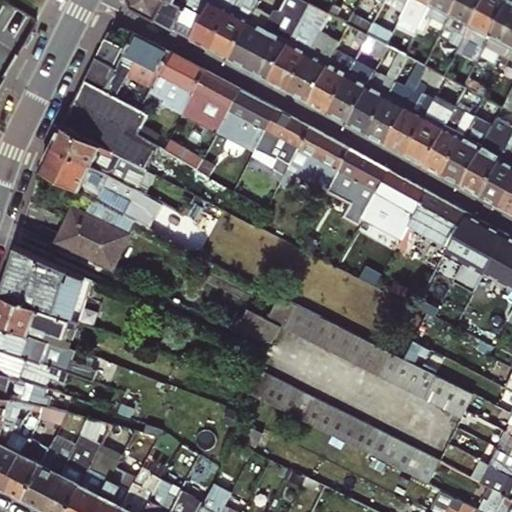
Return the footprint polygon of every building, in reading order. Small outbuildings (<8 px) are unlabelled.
[(204,15),(172,0),(131,0),(134,7),(192,38),(204,15)] [(211,0),(172,0),(204,15),(211,0)] [(211,0),(204,15),(192,38),(211,48),(235,0),(211,0)] [(260,0),(259,0),(235,0),(211,48),(230,59),(256,8),(260,0)] [(230,59),(268,79),(295,26),(303,12),(308,1),(306,0),(286,0),(283,8),(280,13),(275,11),(272,16),(256,8),(230,59)] [(402,9),(405,4),(407,0),(396,0),(394,5),(402,9)] [(432,16),(445,23),(457,0),(432,0),(421,21),(418,27),(404,53),(407,55),(410,57),(432,16)] [(421,21),(432,0),(407,0),(405,4),(418,11),(415,17),(421,21)] [(457,0),(445,23),(438,36),(458,47),(483,0),(457,0)] [(475,60),(483,47),(508,0),(483,0),(458,47),(456,50),(475,60)] [(502,58),(511,40),(511,1),(510,0),(508,0),(483,47),(502,58)] [(303,12),(323,22),(328,12),(327,11),(308,1),(303,12)] [(348,23),(360,29),(365,32),(372,20),(352,10),(346,22),(348,23)] [(329,25),(343,33),(348,23),(346,22),(328,12),(323,22),(329,25)] [(404,53),(418,27),(398,16),(391,30),(384,42),(388,45),(404,53)] [(368,34),(384,42),(391,30),(372,20),(365,32),(368,34)] [(326,32),(329,25),(323,22),(319,29),(326,32)] [(288,90),(313,40),(315,37),(295,26),(268,79),(288,90)] [(365,32),(360,29),(354,39),(363,44),(368,34),(365,32)] [(107,89),(119,96),(138,59),(160,71),(171,52),(136,33),(127,51),(117,70),(107,89)] [(374,72),(375,70),(362,63),(368,50),(382,57),(388,45),(384,42),(368,34),(363,44),(355,59),(328,112),(348,122),(374,72)] [(106,40),(96,59),(117,70),(127,51),(106,40)] [(288,90),(308,101),(334,51),(313,40),(288,90)] [(511,40),(502,58),(511,62),(511,40)] [(308,101),(328,112),(355,59),(335,48),(334,51),(308,101)] [(443,74),(448,64),(449,62),(429,51),(423,64),(426,66),(443,74)] [(206,70),(171,52),(160,71),(196,90),(206,70)] [(124,157),(136,135),(148,111),(141,108),(119,96),(107,89),(117,70),(96,59),(63,124),(124,157)] [(467,75),(448,64),(443,74),(446,76),(462,85),(466,78),(467,75)] [(414,89),(386,143),(406,154),(436,95),(431,93),(429,97),(422,94),(431,78),(442,84),(446,76),(443,74),(426,66),(414,89)] [(187,106),(223,125),(225,120),(220,118),(223,112),(229,114),(242,89),(206,70),(196,90),(187,106)] [(367,133),(394,79),(395,77),(389,74),(387,79),(374,72),(348,122),(367,133)] [(486,89),(466,78),(462,85),(464,86),(482,96),(486,89)] [(367,133),(386,143),(414,89),(394,79),(367,133)] [(482,96),(501,107),(502,107),(507,98),(487,87),(486,89),(482,96)] [(511,87),(507,98),(502,107),(511,112),(511,87)] [(223,125),(220,131),(255,149),(277,107),(242,89),(229,114),(223,112),(220,118),(225,120),(223,125)] [(406,154),(425,164),(455,104),(437,94),(436,95),(406,154)] [(455,104),(425,164),(443,174),(474,114),(455,104)] [(443,174),(462,184),(497,116),(498,114),(478,104),(474,114),(443,174)] [(277,107),(255,149),(271,157),(282,136),(289,140),(274,168),(286,174),(287,173),(295,158),(302,145),(312,127),(277,107)] [(462,184),(481,194),(511,135),(511,123),(497,116),(462,184)] [(63,124),(53,144),(122,180),(126,173),(142,181),(147,170),(148,169),(124,157),(63,124)] [(312,127),(302,145),(341,167),(351,148),(312,127)] [(499,204),(511,179),(511,135),(481,194),(499,204)] [(271,157),(255,149),(252,156),(274,168),(289,140),(282,136),(271,157)] [(206,158),(170,139),(164,150),(200,169),(206,158)] [(42,168),(92,196),(133,218),(173,241),(182,224),(187,214),(179,210),(138,188),(122,180),(53,144),(42,168)] [(351,148),(341,167),(381,189),(391,170),(351,148)] [(295,158),(287,173),(302,181),(310,166),(295,158)] [(429,191),(391,170),(381,189),(419,209),(429,191)] [(126,173),(122,180),(138,188),(142,181),(126,173)] [(324,181),(331,185),(333,181),(334,179),(327,175),(324,181)] [(340,183),(334,179),(333,181),(331,185),(337,189),(340,183)] [(511,210),(511,179),(499,204),(511,210)] [(352,197),(337,189),(331,199),(346,207),(352,197)] [(189,191),(179,210),(187,214),(196,195),(189,191)] [(409,227),(399,246),(411,252),(421,233),(416,231),(420,225),(453,242),(459,231),(469,212),(429,191),(419,209),(413,221),(409,227)] [(187,214),(182,224),(199,232),(213,203),(196,195),(187,214)] [(78,244),(76,250),(114,267),(130,233),(127,232),(133,218),(92,196),(85,212),(73,207),(59,235),(78,244)] [(506,232),(469,212),(459,231),(496,251),(506,232)] [(409,227),(413,221),(406,217),(402,224),(409,227)] [(511,235),(506,232),(496,251),(511,259),(511,235)] [(78,244),(59,235),(57,241),(76,250),(78,244)] [(17,246),(2,293),(79,321),(92,280),(17,246)] [(479,266),(486,270),(489,264),(482,260),(479,266)] [(2,293),(0,298),(0,322),(67,347),(76,350),(81,334),(93,338),(97,328),(80,322),(79,321),(2,293)] [(281,326),(285,328),(298,304),(281,296),(269,320),(281,326)] [(466,409),(474,393),(298,304),(285,328),(370,371),(462,417),(466,409)] [(281,326),(269,320),(248,309),(239,326),(273,343),(281,326)] [(0,322),(0,346),(68,372),(94,381),(97,371),(72,361),(76,350),(67,347),(0,322)] [(68,372),(0,346),(0,370),(19,378),(22,369),(48,378),(64,384),(68,372)] [(254,384),(204,366),(199,381),(248,399),(251,393),(251,392),(254,384)] [(22,369),(19,378),(45,387),(48,378),(22,369)] [(0,394),(27,402),(47,407),(54,409),(60,392),(45,387),(19,378),(0,370),(0,394)] [(251,392),(430,482),(441,460),(262,370),(251,392)] [(0,394),(0,417),(16,422),(23,408),(27,402),(0,394)] [(27,402),(23,408),(43,415),(47,407),(27,402)] [(47,407),(43,415),(42,418),(64,424),(70,414),(54,409),(47,407)] [(0,417),(0,438),(6,441),(12,429),(16,422),(0,417)] [(28,431),(33,434),(40,421),(35,418),(28,431)] [(12,429),(6,441),(0,452),(0,484),(9,489),(17,472),(14,470),(31,439),(12,429)] [(511,432),(507,430),(498,448),(511,454),(511,432)] [(25,498),(52,448),(31,438),(31,439),(14,470),(17,472),(9,489),(25,498)] [(248,457),(253,449),(237,441),(233,450),(248,457)] [(52,447),(52,448),(25,498),(46,508),(55,492),(50,490),(60,471),(63,473),(73,453),(63,448),(61,452),(52,447)] [(511,475),(511,454),(498,448),(490,464),(511,475)] [(53,511),(65,511),(89,467),(92,462),(73,453),(63,473),(60,471),(50,490),(55,492),(46,508),(53,511)] [(481,481),(495,488),(511,496),(511,475),(490,464),(481,481)] [(65,511),(93,511),(90,510),(100,492),(102,493),(110,478),(89,467),(65,511)] [(134,480),(131,485),(117,511),(143,511),(150,499),(152,500),(159,488),(164,478),(155,473),(151,482),(147,480),(145,485),(134,480)] [(93,511),(117,511),(131,485),(112,475),(110,478),(102,493),(100,492),(90,510),(93,511)] [(219,511),(225,502),(230,493),(212,484),(207,493),(202,504),(197,511),(219,511)] [(158,511),(162,505),(161,505),(167,493),(159,488),(152,500),(150,499),(143,511),(158,511)] [(511,511),(511,496),(495,488),(487,506),(497,511),(496,511),(511,511)] [(351,498),(379,511),(394,511),(396,510),(356,490),(351,498)] [(169,511),(184,511),(189,505),(183,502),(181,505),(175,502),(169,511)]
